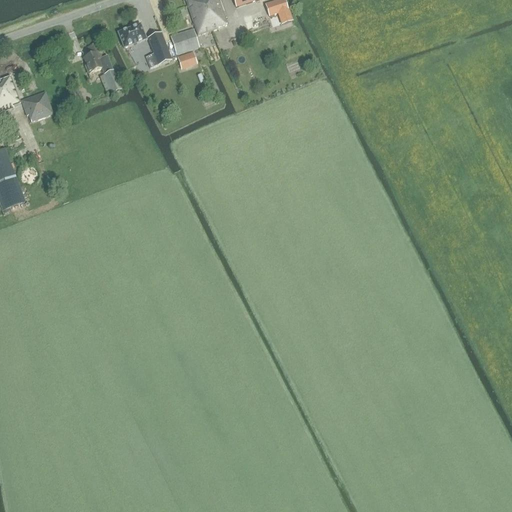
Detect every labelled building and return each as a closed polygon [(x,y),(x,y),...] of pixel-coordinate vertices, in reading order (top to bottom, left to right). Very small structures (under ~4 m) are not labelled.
[(217,30),(227,26),(218,0),(192,0),(185,2),(197,38),(213,33),(217,31),(217,30)] [(263,0),(233,0),(236,9),(263,0)] [(287,1),(279,5),(282,13),(291,10),(287,1)] [(285,20),(282,13),(279,5),(267,10),(274,25),(285,20)] [(72,27),(75,37),(80,35),(77,25),(72,27)] [(146,41),(140,26),(118,35),(124,50),(146,41)] [(193,31),(170,38),(177,58),(199,50),(193,31)] [(162,36),(149,41),(160,69),(173,64),(162,36)] [(87,67),(86,68),(89,76),(102,71),(113,96),(122,92),(114,74),(113,74),(108,60),(103,61),(97,46),(89,50),(91,58),(84,60),(87,67)] [(183,65),(193,62),(191,55),(181,58),(183,65)] [(294,68),(306,62),(303,55),(290,61),(294,68)] [(13,109),(21,106),(11,78),(0,82),(0,115),(14,111),(13,109)] [(32,125),(54,116),(46,94),(21,103),(27,119),(29,117),(32,125)] [(26,204),(5,150),(0,152),(0,205),(3,212),(26,204)] [(40,175),(39,171),(38,169),(37,167),(34,165),(30,164),(27,164),(24,165),(22,167),(19,170),(19,172),(18,175),(19,179),(21,182),(24,184),(26,185),(28,186),(32,185),(34,185),(36,183),(39,180),(40,178),(40,175)]
